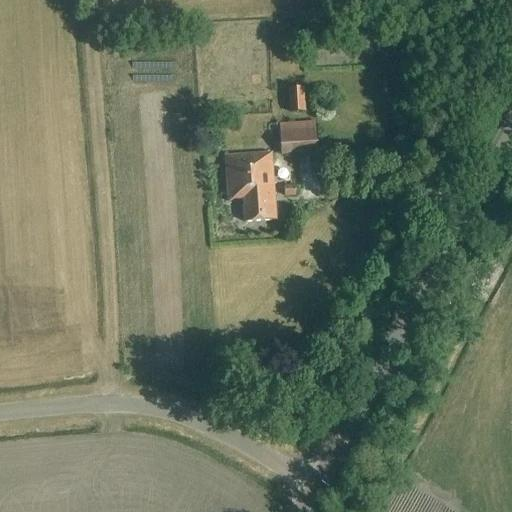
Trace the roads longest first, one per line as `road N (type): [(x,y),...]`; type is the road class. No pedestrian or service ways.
road 1 (tertiary): [(305,476),(511,107)]
road 2 (unclassified): [(0,407),(134,400),(191,418),(305,476)]
